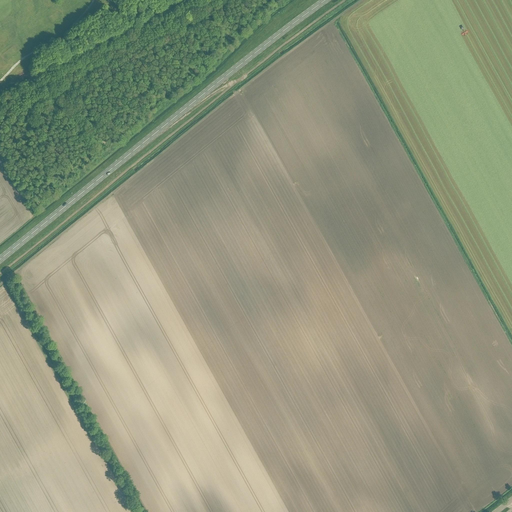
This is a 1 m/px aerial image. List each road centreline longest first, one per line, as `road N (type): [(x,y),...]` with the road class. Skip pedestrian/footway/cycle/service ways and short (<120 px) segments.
road 1 (primary): [(0,259),(326,0)]
road 2 (track): [(215,0),(0,109)]
road 3 (track): [(0,97),(190,0)]
